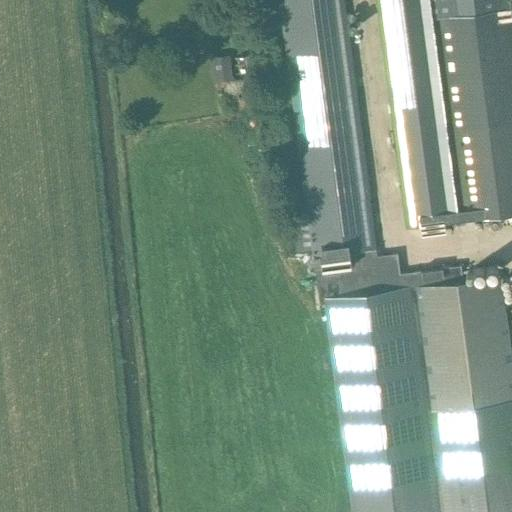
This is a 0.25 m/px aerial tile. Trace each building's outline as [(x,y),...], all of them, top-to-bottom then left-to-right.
[(325,297),(462,279),(461,267),(396,275),(393,249),(376,251),(376,247),(343,0),(280,0),(314,256),(320,302),(326,302),(325,297)] [(377,0),(407,226),(511,212),(511,115),(446,124),(429,0),(377,0)] [(429,0),(446,124),(511,115),(511,14),(511,7),(507,7),(506,0),(429,0)] [(211,78),(231,77),(230,53),(210,53),(211,78)] [(252,70),(251,53),(236,55),(238,71),(252,70)] [(511,511),(511,365),(500,274),(462,279),(325,297),(326,302),(353,511),(511,511)]
